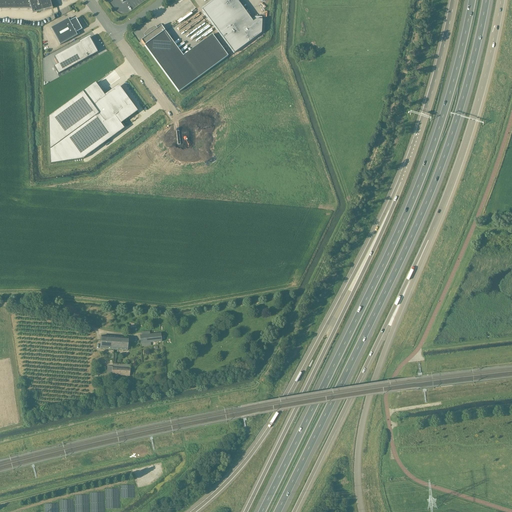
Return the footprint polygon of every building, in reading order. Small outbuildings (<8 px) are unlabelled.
[(0,0),(0,9),(31,9),(33,13),(38,12),(51,9),(52,8),(49,0),(0,0)] [(234,54),(261,34),(262,20),(256,20),(253,22),(251,20),(236,0),(215,0),(202,10),(234,54)] [(81,29),(75,19),(70,22),(68,19),(51,29),(60,45),(77,36),(75,33),(81,29)] [(179,92),(199,78),(161,26),(157,29),(156,29),(155,27),(149,30),(144,35),(145,37),(145,38),(141,41),(179,92)] [(58,65),(54,67),(58,75),(98,53),(89,38),(54,57),(58,65)] [(95,83),(48,117),(50,165),(82,159),(124,129),(120,124),(137,112),(128,100),(124,103),(114,90),(105,97),(95,83)] [(161,345),(161,342),(164,341),(164,337),(161,338),(160,334),(139,336),(140,344),(151,343),(151,346),(161,345)] [(101,349),(114,350),(127,351),(128,338),(102,336),(101,349)] [(130,376),(130,368),(112,366),(112,375),(130,376)]
